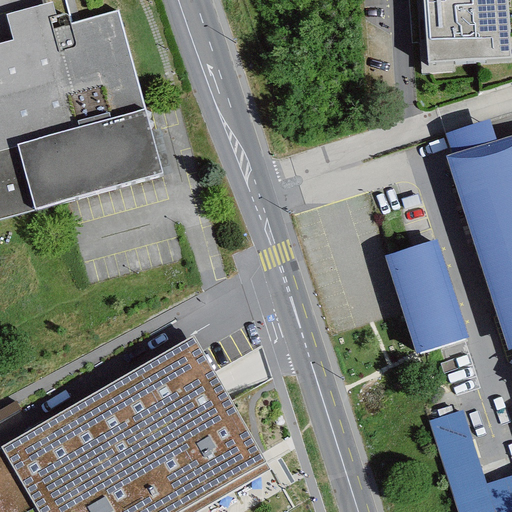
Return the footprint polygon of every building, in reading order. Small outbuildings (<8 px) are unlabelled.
[(511,40),(509,0),(424,0),(429,73),(511,67),(511,40)] [(147,115),(120,16),(60,32),(53,7),(6,20),(13,44),(0,47),(0,226),(66,209),(165,182),(147,115)] [(511,511),(511,125),(446,147),(511,348),(511,470),(490,478),(472,423),(429,437),(453,511),(511,511)] [(439,245),(386,261),(414,354),(467,338),(439,245)] [(204,329),(0,451),(0,511),(193,511),(281,460),(204,329)]
